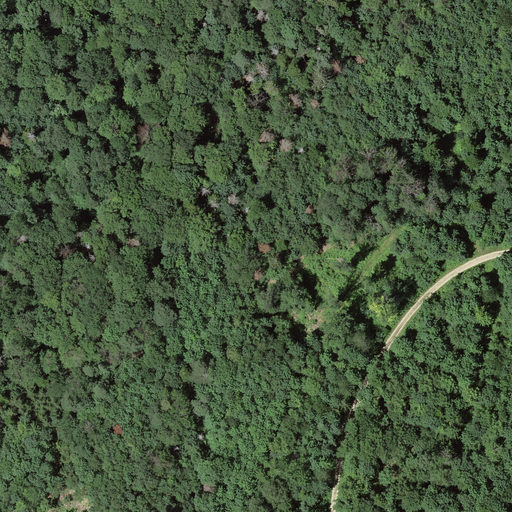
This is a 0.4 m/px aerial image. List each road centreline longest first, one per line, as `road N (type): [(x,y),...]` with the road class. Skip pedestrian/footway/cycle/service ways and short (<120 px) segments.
road 1 (track): [(487,255),(456,230),(413,222),(383,246),(309,371),(252,511)]
road 2 (track): [(497,251),(451,274),(394,330),(351,416),(333,511)]
road 3 (track): [(0,231),(97,511)]
